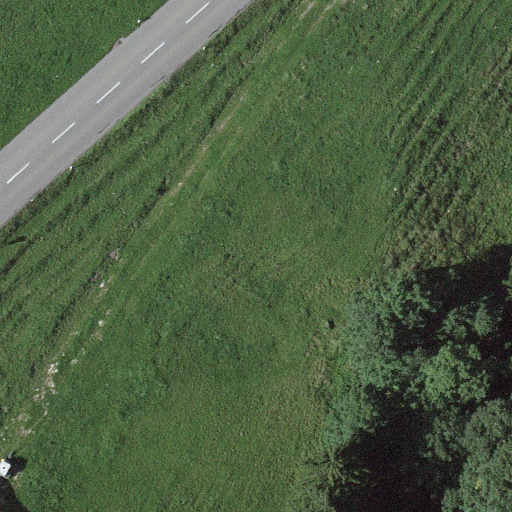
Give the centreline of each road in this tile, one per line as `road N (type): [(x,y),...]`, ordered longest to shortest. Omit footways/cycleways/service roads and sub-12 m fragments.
road 1 (track): [(331,0),(4,456)]
road 2 (tertiary): [(0,193),(215,0)]
